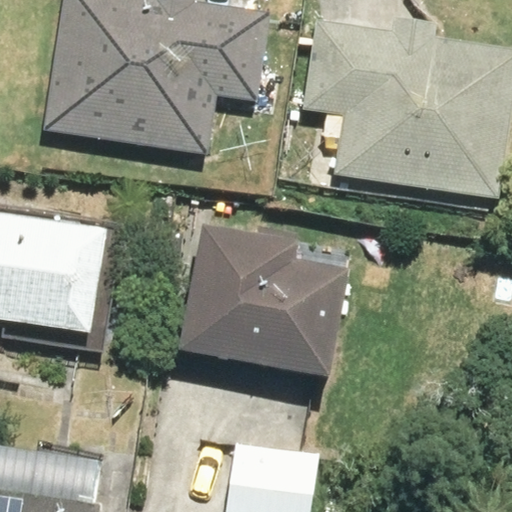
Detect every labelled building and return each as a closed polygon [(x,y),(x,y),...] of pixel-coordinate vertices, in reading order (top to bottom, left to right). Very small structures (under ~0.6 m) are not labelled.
[(268,101),(276,10),(204,3),(204,0),(68,0),(51,132),(277,153),(282,103),(268,101)] [(406,17),(405,27),(317,22),(311,114),(345,116),(341,185),(511,196),(511,46),(439,41),(440,19),(406,17)] [(0,214),(0,321),(61,330),(58,348),(108,355),(124,231),(0,214)] [(202,231),(191,361),(348,374),(359,244),(311,240),(312,230),(267,226),(266,236),(202,231)] [(240,447),(233,511),(325,511),(330,455),(240,447)] [(0,487),(0,511),(116,511),(117,504),(0,487)]
